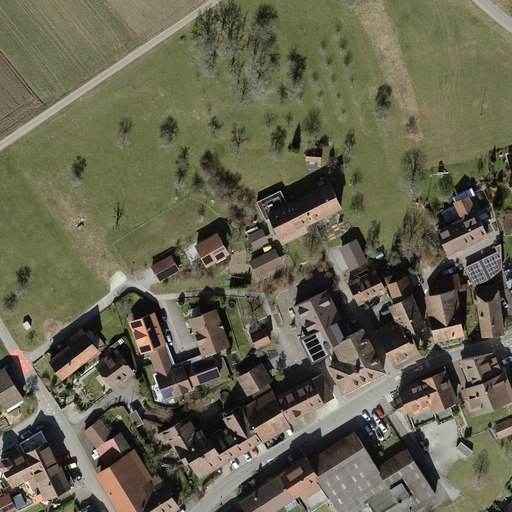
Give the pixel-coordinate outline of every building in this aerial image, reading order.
[(323,149),(307,148),(306,159),(322,161),(323,149)] [(281,190),(257,202),(263,214),(264,213),(267,219),(271,217),(280,236),(342,207),(331,184),(288,205),(281,190)] [(447,221),(436,226),(439,232),(438,233),(448,253),(488,234),(478,213),(477,213),(470,198),(456,204),(464,220),(450,227),(447,221)] [(267,241),(262,231),(251,237),(255,246),(267,241)] [(218,235),(197,247),(207,264),(228,253),(218,235)] [(367,261),(357,240),(342,247),(353,268),(367,261)] [(280,258),(275,250),(252,262),(256,270),(280,258)] [(172,256),(153,267),(161,280),(179,270),(172,256)] [(478,265),(466,270),(474,287),(486,282),(478,265)] [(359,278),(349,283),(359,302),(386,289),(377,272),(360,280),(359,278)] [(393,305),(400,319),(409,335),(412,334),(425,326),(405,277),(391,283),(398,302),(393,305)] [(459,277),(443,281),(446,292),(456,290),(462,288),(459,277)] [(485,292),(475,293),(476,302),(479,303),(484,336),(504,334),(498,285),(484,287),(485,292)] [(341,317),(327,290),(296,306),(309,333),(313,331),(318,341),(323,338),(335,363),(332,365),(344,390),(385,370),(373,345),(372,345),(364,329),(346,338),(337,319),(341,317)] [(446,292),(431,295),(433,306),(429,307),(431,315),(430,315),(436,341),(450,338),(464,334),(456,290),(446,292)] [(216,310),(192,319),(205,354),(204,354),(205,357),(191,363),(197,379),(198,383),(206,381),(207,385),(214,383),(212,379),(221,375),(212,351),(229,345),(216,310)] [(154,314),(133,321),(143,351),(165,344),(154,314)] [(400,319),(379,328),(386,345),(385,347),(394,363),(420,352),(412,334),(409,335),(400,319)] [(28,330),(32,327),(28,321),(24,323),(28,330)] [(266,330),(252,336),(257,346),(271,340),(266,330)] [(87,333),(51,361),(63,377),(87,358),(90,362),(102,353),(100,351),(106,346),(97,335),(92,340),(87,333)] [(118,351),(99,365),(115,386),(134,372),(118,351)] [(475,389),(465,392),(472,409),(474,413),(483,409),(483,410),(511,397),(511,389),(505,373),(502,374),(494,353),(464,360),(475,389)] [(175,370),(171,357),(155,363),(160,376),(158,376),(166,398),(192,389),(189,382),(197,379),(191,363),(183,366),(184,367),(175,370)] [(256,367),(239,377),(249,394),(252,392),(256,400),(273,390),(269,382),(266,383),(256,367)] [(6,369),(0,372),(0,397),(6,407),(23,396),(6,369)] [(446,372),(400,390),(403,398),(393,403),(394,404),(402,411),(409,411),(415,427),(437,418),(439,423),(454,417),(448,402),(456,399),(446,372)] [(256,400),(244,408),(262,439),(290,422),(288,420),(333,397),(322,375),(277,397),(273,390),(256,400)] [(262,439),(244,408),(243,407),(226,417),(232,427),(224,432),(222,429),(207,438),(202,430),(198,432),(189,417),(158,435),(160,438),(165,436),(168,441),(170,439),(175,447),(172,448),(174,451),(178,448),(188,464),(193,462),(201,475),(262,439)] [(511,425),(510,421),(497,426),(501,437),(511,432),(511,425)] [(121,510),(119,511),(170,511),(179,507),(158,475),(150,479),(156,488),(148,493),(142,485),(149,481),(147,477),(146,473),(127,444),(129,443),(122,432),(120,433),(118,430),(110,435),(108,435),(101,427),(100,428),(95,423),(85,431),(99,448),(109,467),(101,472),(113,490),(110,492),(121,510)] [(21,443),(25,453),(35,473),(48,498),(70,486),(53,451),(42,430),(21,443)] [(413,457),(405,450),(378,467),(359,436),(312,466),(307,458),(282,474),(296,496),(299,494),(310,511),(311,511),(330,501),(317,481),(320,480),(324,487),(325,487),(333,500),(334,500),(341,511),(351,511),(363,505),(358,497),(386,479),(391,488),(368,502),(374,511),(382,511),(399,502),(406,511),(408,511),(436,494),(413,457)] [(463,441),(457,446),(465,454),(470,448),(463,441)] [(35,473),(25,453),(10,459),(9,458),(3,459),(1,465),(5,469),(8,469),(15,483),(35,473)] [(296,496),(282,474),(256,492),(242,501),(249,511),(271,511),(284,504),(289,511),(300,505),(295,497),(296,496)] [(358,497),(363,505),(364,505),(368,502),(391,488),(386,479),(358,497)] [(9,500),(0,504),(0,511),(8,511),(14,509),(9,500)]
